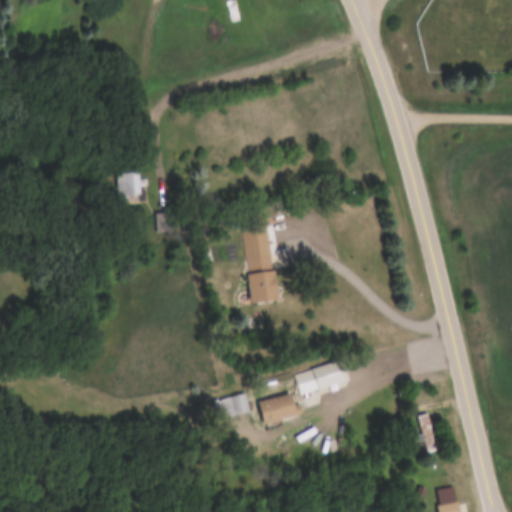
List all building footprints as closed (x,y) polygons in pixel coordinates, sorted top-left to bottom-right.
[(122,174),(122,197),(146,197),(146,174),(122,174)] [(172,213),(158,215),(160,233),(174,231),(172,213)] [(249,270),(273,267),(271,252),(248,255),(249,270)] [(253,303),(282,301),(279,270),(250,273),(253,303)] [(257,400),(262,422),(297,416),(293,393),(257,400)] [(222,415),(247,411),(244,394),(219,398),(222,415)] [(422,455),(438,452),(431,414),(415,417),(422,455)] [(440,511),(461,511),(454,486),(435,492),(440,511)]
